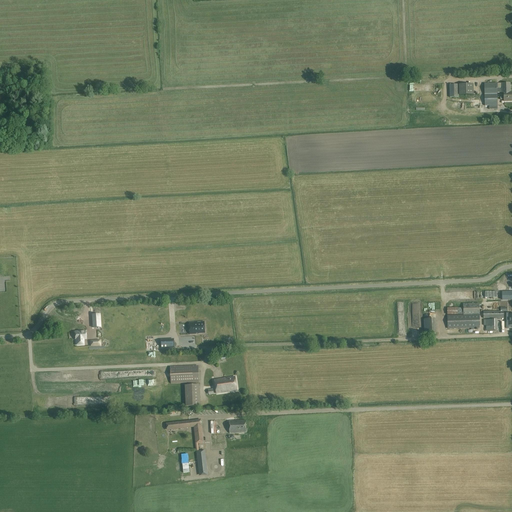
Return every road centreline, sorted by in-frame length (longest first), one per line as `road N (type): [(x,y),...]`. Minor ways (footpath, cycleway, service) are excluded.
road 1 (unclassified): [(0,337),(31,332),(62,301),(481,280),(511,266)]
road 2 (unclassified): [(224,414),(511,403)]
